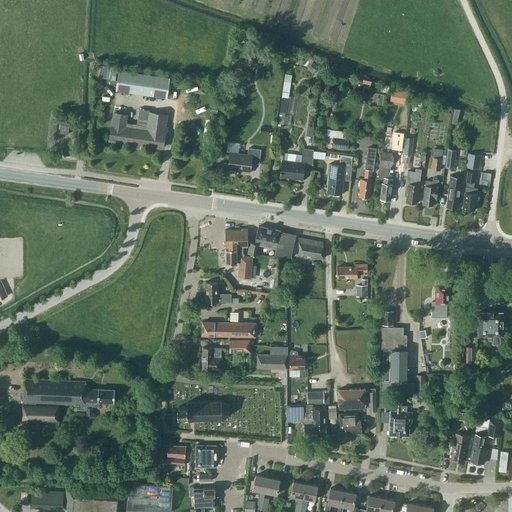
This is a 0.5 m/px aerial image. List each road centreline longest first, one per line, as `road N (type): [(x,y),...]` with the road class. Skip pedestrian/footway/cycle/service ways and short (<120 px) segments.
road 1 (primary): [(488,243),(198,201)]
road 2 (residential): [(226,511),(228,450),(447,488)]
road 3 (unclassified): [(488,243),(503,108),(462,0)]
road 4 (unclassified): [(143,193),(113,265),(0,327)]
road 5 (residential): [(198,201),(172,366)]
road 6 (primary): [(143,193),(0,173)]
